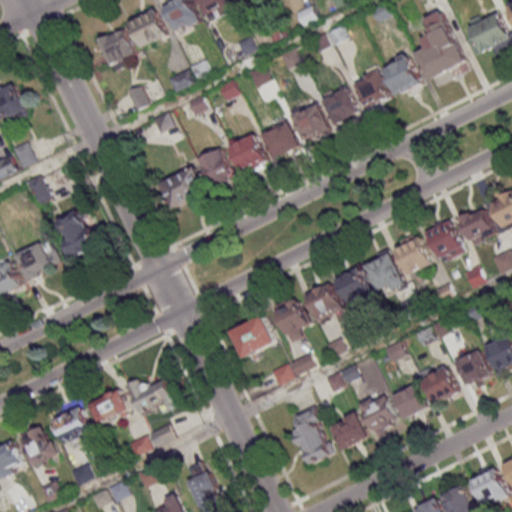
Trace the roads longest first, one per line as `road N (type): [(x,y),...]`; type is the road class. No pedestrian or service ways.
road 1 (tertiary): [(511,89),(0,347)]
road 2 (tertiary): [(0,402),(511,144)]
road 3 (residential): [(274,511),(30,0)]
road 4 (residential): [(511,413),(316,511)]
